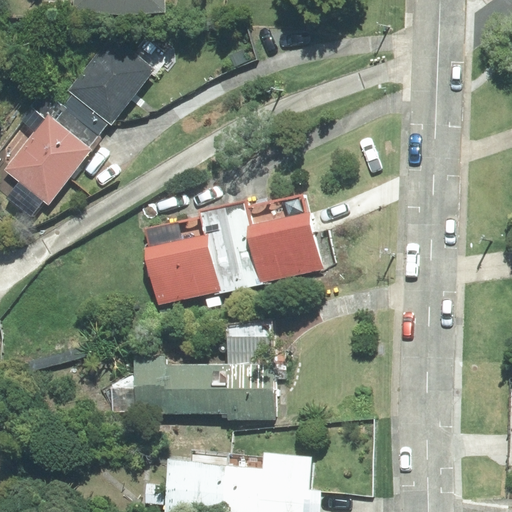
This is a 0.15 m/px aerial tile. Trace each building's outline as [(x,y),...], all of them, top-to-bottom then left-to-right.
[(121,21),(165,19),(164,0),(73,0),(72,14),(121,21)] [(4,173),(48,208),(156,73),(111,38),(4,173)] [(159,308),(324,272),(311,215),(252,228),(247,203),(198,214),(203,238),(146,251),(159,308)] [(165,362),(135,361),(135,417),(226,418),(226,423),(275,423),(275,369),(165,368),(165,362)] [(262,473),(167,462),(160,511),(320,511),(322,495),(309,494),(313,462),(264,456),(262,473)]
